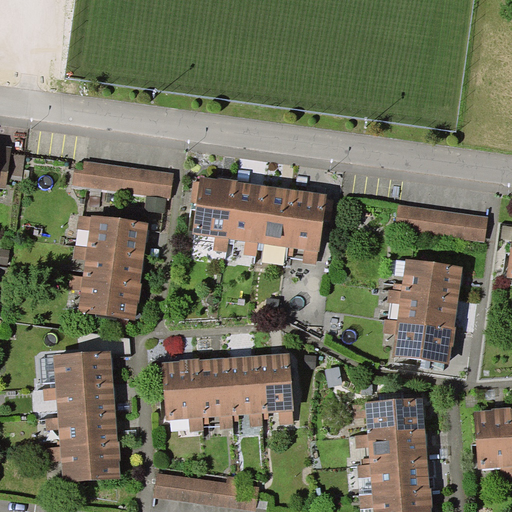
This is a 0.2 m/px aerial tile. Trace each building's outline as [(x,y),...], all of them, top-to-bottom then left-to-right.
[(76,160),(73,185),(171,198),(174,173),(76,160)] [(330,201),(198,180),(187,245),(320,266),(330,201)] [(397,210),(394,233),(485,244),(488,221),(397,210)] [(136,320),(149,223),(92,215),(79,313),(136,320)] [(511,223),(502,287),(511,288),(511,223)] [(460,270),(400,263),(388,359),(448,366),(460,270)] [(112,352),(54,356),(63,483),(121,479),(112,352)] [(290,355),(158,363),(162,426),(293,418),(290,355)] [(432,511),(423,398),(364,402),(372,511),(432,511)] [(511,412),(474,416),(479,488),(511,485),(511,412)] [(258,487),(157,473),(154,497),(255,511),(258,487)]
